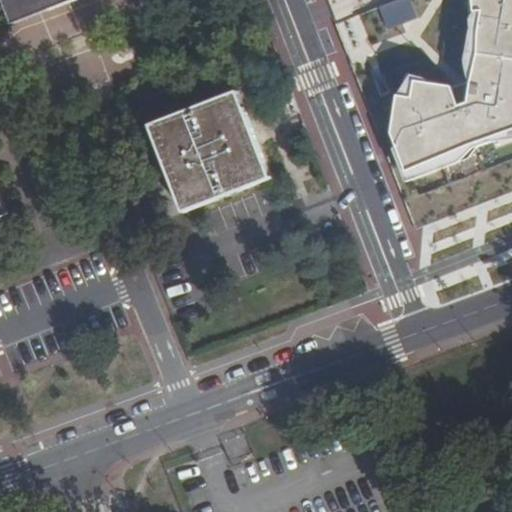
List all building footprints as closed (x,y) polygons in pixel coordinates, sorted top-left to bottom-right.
[(14,0),(24,24),(83,0),(14,0)] [(401,0),(383,8),(392,30),(420,18),(412,0),(401,0)] [(396,133),(412,173),(477,146),(511,133),(511,0),(476,0),(478,11),(486,10),(483,33),(482,53),(476,79),(458,87),(456,85),(419,80),(416,101),(401,99),(396,133)] [(273,152),(274,151),(247,81),(161,112),(193,195),(260,169),(263,165),(273,152)] [(263,165),(260,169),(278,163),(274,151),(273,152),(263,165)] [(0,219),(8,216),(1,200),(9,198),(0,173),(0,219)] [(1,200),(8,216),(15,213),(9,198),(1,200)]
